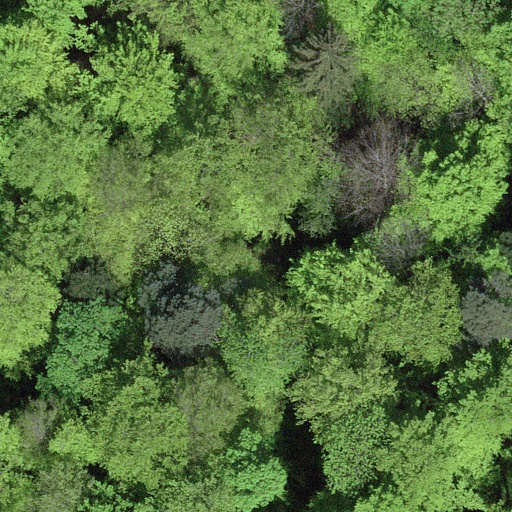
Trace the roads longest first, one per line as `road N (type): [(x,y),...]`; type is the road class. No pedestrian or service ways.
road 1 (track): [(73,67),(68,126),(95,231),(164,317),(267,386),(346,396),(511,385)]
road 2 (track): [(511,184),(383,167),(73,67),(0,57)]
